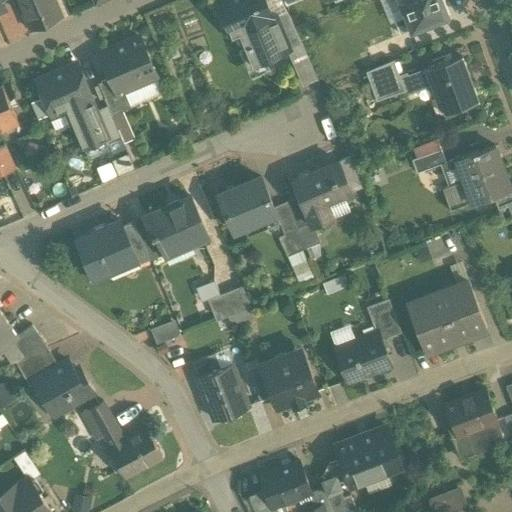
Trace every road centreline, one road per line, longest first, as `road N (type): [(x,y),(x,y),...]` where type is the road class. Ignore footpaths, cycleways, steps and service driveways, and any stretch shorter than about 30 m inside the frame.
road 1 (residential): [(1,249),(300,119)]
road 2 (residential): [(210,473),(511,353)]
road 3 (residential): [(1,249),(152,367),(210,473)]
road 4 (residential): [(0,59),(138,0)]
